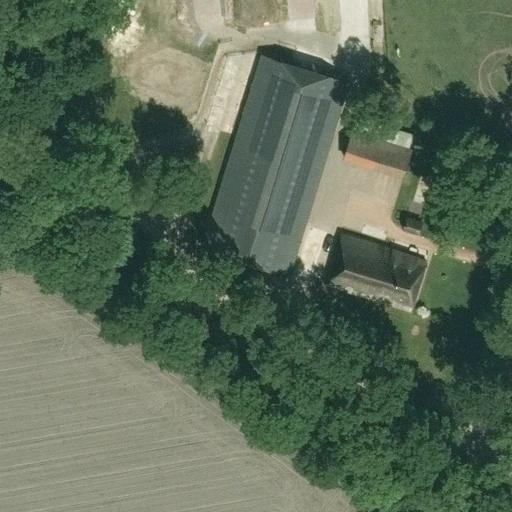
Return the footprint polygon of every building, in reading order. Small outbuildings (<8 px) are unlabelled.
[(223,0),(202,0),(203,13),(224,11),(223,0)] [(211,25),(217,41),(228,36),(222,21),(211,25)] [(200,245),(287,271),(340,93),(343,80),(272,59),(257,55),(239,114),(200,245)] [(413,135),(395,130),(378,124),(379,118),(359,112),(342,160),(403,178),(413,149),(409,147),(413,135)] [(422,224),(406,220),(402,232),(419,237),(422,224)] [(424,262),(342,235),(326,285),(408,312),(424,262)]
